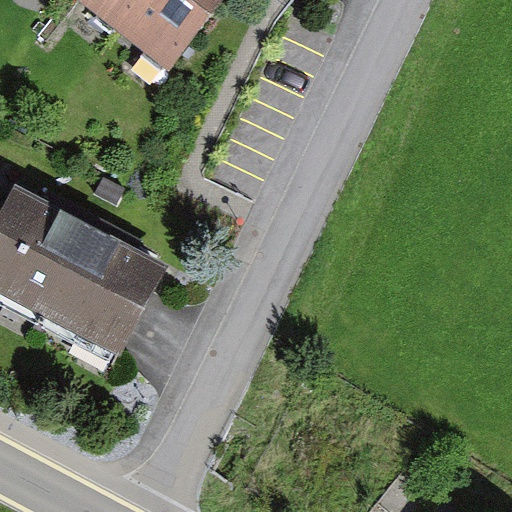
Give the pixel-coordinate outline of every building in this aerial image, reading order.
[(150,0),(71,0),(122,37),(150,0)] [(228,0),(153,0),(123,40),(169,75),(228,0)] [(0,265),(0,306),(58,336),(105,246),(30,207),(0,265)] [(113,251),(66,344),(147,386),(195,293),(113,251)] [(369,511),(436,511),(460,482),(417,450),(369,511)]
